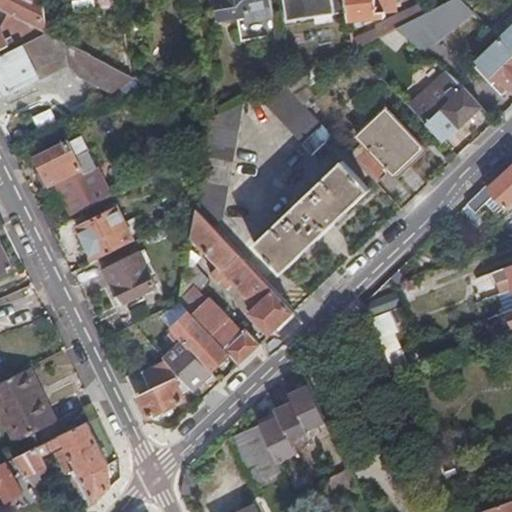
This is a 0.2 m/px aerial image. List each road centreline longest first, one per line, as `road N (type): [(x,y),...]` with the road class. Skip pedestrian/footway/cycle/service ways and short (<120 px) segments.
road 1 (residential): [(152,475),(511,131)]
road 2 (residential): [(152,475),(0,166)]
